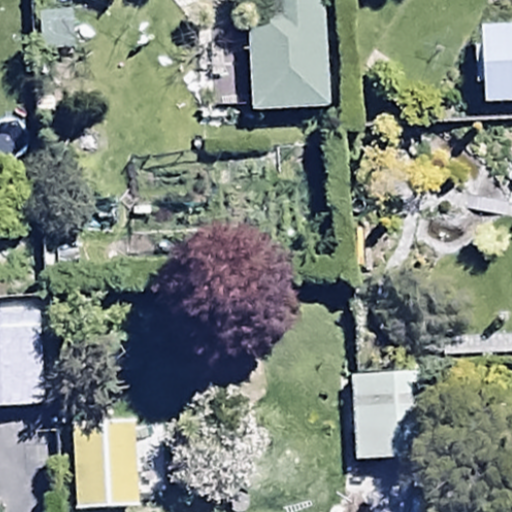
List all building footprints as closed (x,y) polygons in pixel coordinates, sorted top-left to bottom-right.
[(249,27),(253,130),(329,126),(323,0),(263,0),(265,27),(249,27)] [(511,43),(477,45),(478,122),(511,121),(511,43)] [(0,340),(0,425),(44,423),(40,338),(0,340)] [(351,394),(352,479),(431,478),(430,384),(356,385),(355,360),(326,360),(326,394),(351,394)] [(138,511),(134,436),(70,439),(73,511),(138,511)]
